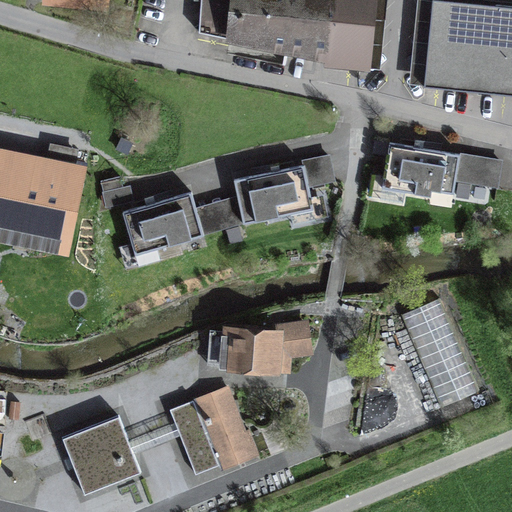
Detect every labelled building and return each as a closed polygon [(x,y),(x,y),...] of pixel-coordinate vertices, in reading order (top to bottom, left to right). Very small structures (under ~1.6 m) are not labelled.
[(201,0),(198,33),(329,60),(334,0),(201,0)] [(334,0),(329,60),(370,65),(376,0),(334,0)] [(511,3),(477,0),(434,0),(426,79),(511,87),(511,3)] [(502,161),(390,147),(384,196),(455,205),(457,187),(498,192),(502,161)] [(237,192),(244,223),(313,208),(309,190),(334,185),(328,157),(302,162),(303,166),(269,173),(235,180),(237,192)] [(0,164),(0,233),(60,246),(73,179),(41,173),(0,164)] [(195,205),(191,192),(158,201),(123,210),(136,255),(204,236),(195,205)] [(244,223),(237,192),(195,205),(204,236),(244,223)] [(439,297),(401,314),(441,406),(478,389),(439,297)] [(278,333),(224,331),(224,341),(229,341),(228,366),(288,368),(288,355),(308,352),(305,323),(278,327),(278,333)] [(227,387),(171,409),(196,473),(256,450),(257,454),(288,442),(281,425),(251,437),(247,427),(243,428),(227,387)] [(118,416),(62,437),(84,494),(140,472),(118,416)]
